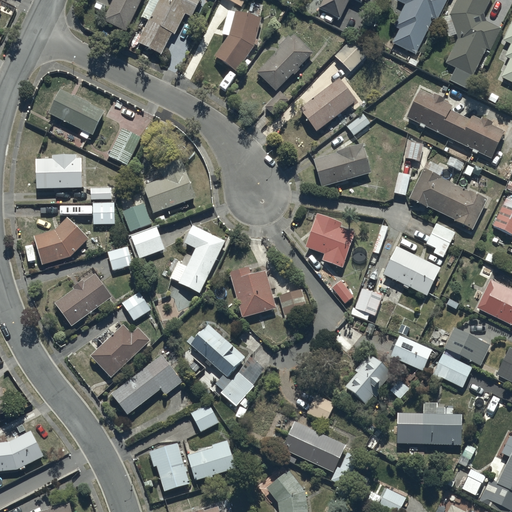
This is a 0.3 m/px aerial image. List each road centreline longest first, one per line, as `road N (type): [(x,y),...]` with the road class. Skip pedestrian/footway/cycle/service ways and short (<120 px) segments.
road 1 (residential): [(35,30),(184,104),(222,134),(256,190)]
road 2 (residential): [(0,289),(36,367),(98,449),(125,511)]
